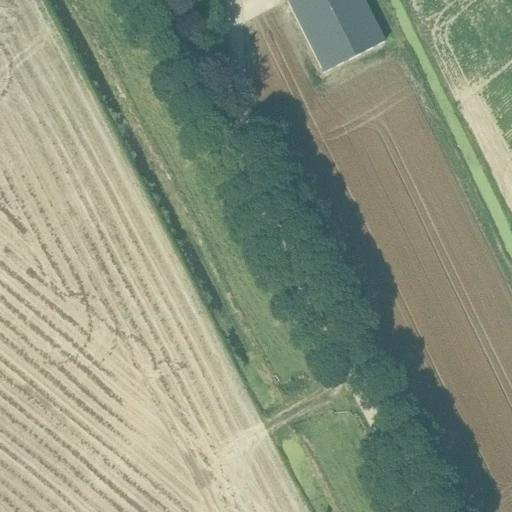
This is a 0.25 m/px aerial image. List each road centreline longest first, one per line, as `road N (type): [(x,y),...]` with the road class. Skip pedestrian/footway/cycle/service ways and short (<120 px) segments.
road 1 (unclassified): [(425,511),(338,331),(199,107),(149,0)]
road 2 (unknown): [(242,0),(251,191)]
